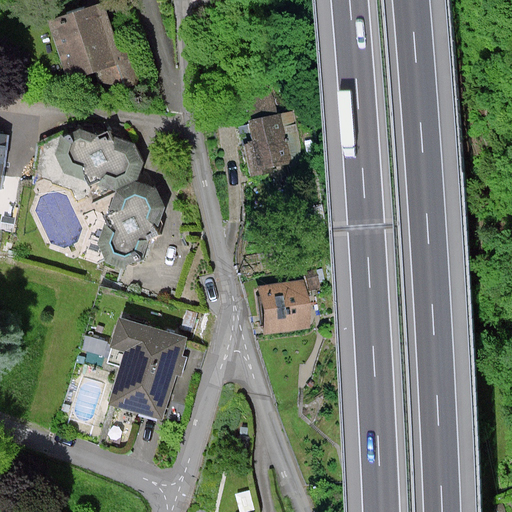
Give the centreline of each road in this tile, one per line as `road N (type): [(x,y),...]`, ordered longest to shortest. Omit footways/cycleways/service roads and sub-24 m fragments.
road 1 (motorway): [(348,0),(380,511)]
road 2 (motorway): [(444,511),(412,0)]
road 3 (residential): [(241,339),(194,133),(181,0)]
road 4 (residential): [(0,425),(178,492)]
road 5 (residential): [(307,511),(241,339)]
road 6 (residential): [(178,492),(224,356),(241,339)]
